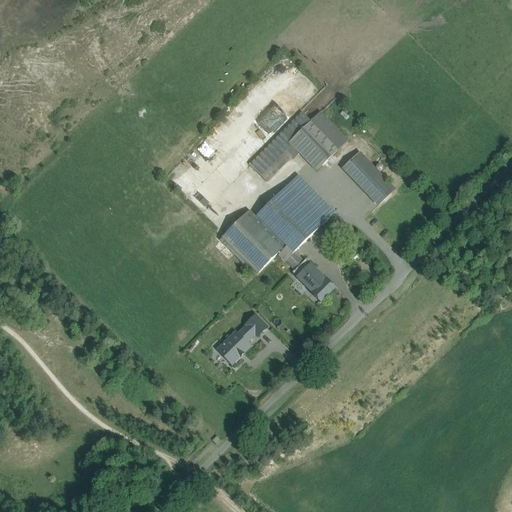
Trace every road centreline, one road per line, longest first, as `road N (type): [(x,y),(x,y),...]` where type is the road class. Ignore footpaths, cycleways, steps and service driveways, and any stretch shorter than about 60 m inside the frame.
road 1 (unclassified): [(156,511),(367,318),(511,164)]
road 2 (track): [(193,476),(112,429),(0,333)]
